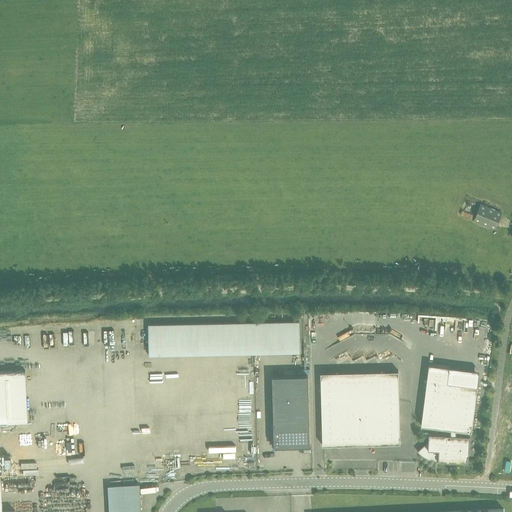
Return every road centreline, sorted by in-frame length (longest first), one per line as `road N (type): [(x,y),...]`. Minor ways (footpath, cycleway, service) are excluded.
road 1 (unclassified): [(168,511),(213,486),(511,489)]
road 2 (unknown): [(0,351),(45,352),(72,370),(97,511)]
road 3 (unknown): [(318,365),(324,331),(351,321),(400,327),(419,356)]
